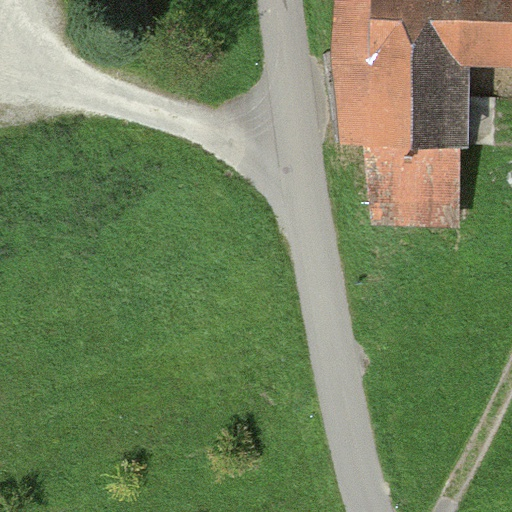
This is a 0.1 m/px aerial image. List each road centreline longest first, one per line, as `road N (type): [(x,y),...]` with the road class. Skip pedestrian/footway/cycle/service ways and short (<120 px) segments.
road 1 (residential): [(345,361),(287,0)]
road 2 (unknown): [(33,0),(88,52),(167,76),(300,85)]
road 3 (unclassified): [(389,511),(345,361)]
